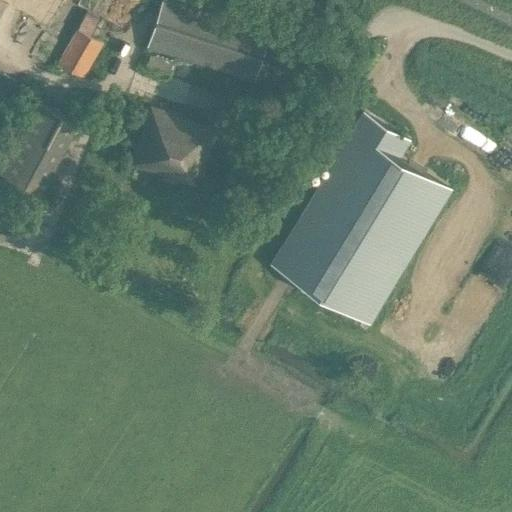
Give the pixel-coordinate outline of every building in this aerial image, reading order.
[(255,84),(271,34),(165,0),(162,0),(147,49),(255,84)] [(92,35),(100,21),(87,14),(79,28),(92,35)] [(84,80),(104,45),(77,30),(58,66),(84,80)] [(0,173),(40,196),(78,125),(34,101),(0,164),(0,173)] [(196,189),(217,129),(151,107),(130,167),(163,177),(161,181),(173,185),(174,181),(196,189)] [(449,188),(400,158),(411,140),(365,112),(331,168),(334,170),(275,268),(366,323),(449,188)]
